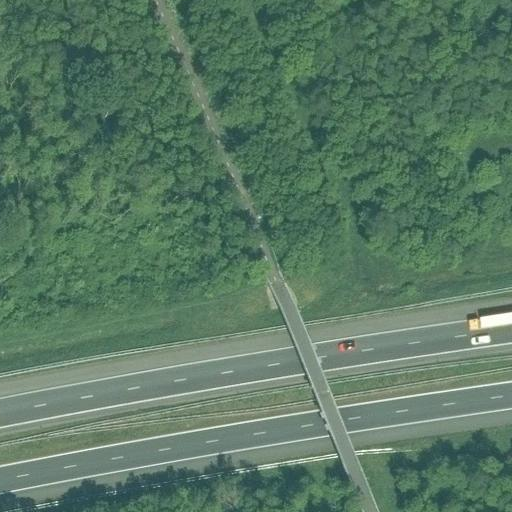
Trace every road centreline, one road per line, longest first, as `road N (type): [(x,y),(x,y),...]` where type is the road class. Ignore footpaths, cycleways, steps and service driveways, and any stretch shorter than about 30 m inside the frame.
road 1 (motorway): [(0,482),(511,398)]
road 2 (motorway): [(511,331),(0,415)]
